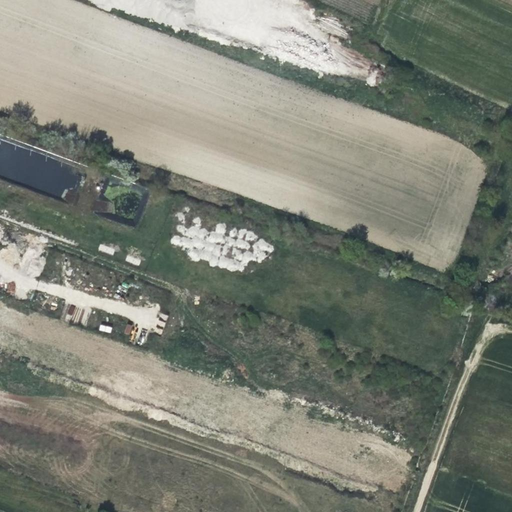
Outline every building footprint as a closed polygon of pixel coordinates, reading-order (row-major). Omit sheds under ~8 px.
[(0,175),(74,200),(85,168),(0,139),(0,175)] [(108,212),(108,201),(95,201),(95,211),(108,212)] [(98,251),(113,254),(115,247),(99,244),(98,251)] [(127,254),(124,260),(138,266),(141,260),(127,254)] [(100,324),(98,330),(110,333),(112,327),(100,324)]
